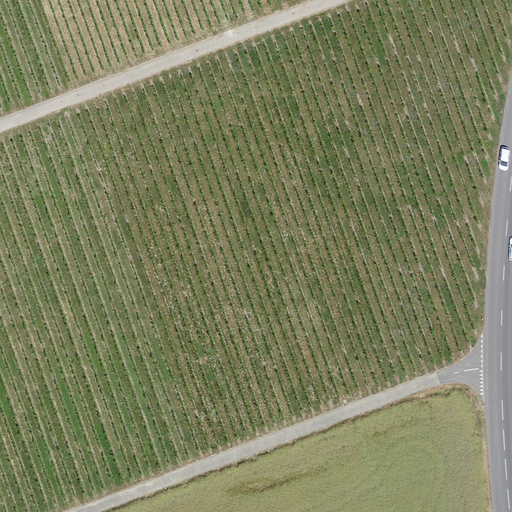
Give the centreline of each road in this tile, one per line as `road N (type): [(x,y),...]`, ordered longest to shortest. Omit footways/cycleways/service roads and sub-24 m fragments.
road 1 (track): [(501,368),(440,377),(83,511)]
road 2 (track): [(335,0),(0,126)]
road 3 (tertiary): [(509,511),(501,368),(511,177)]
